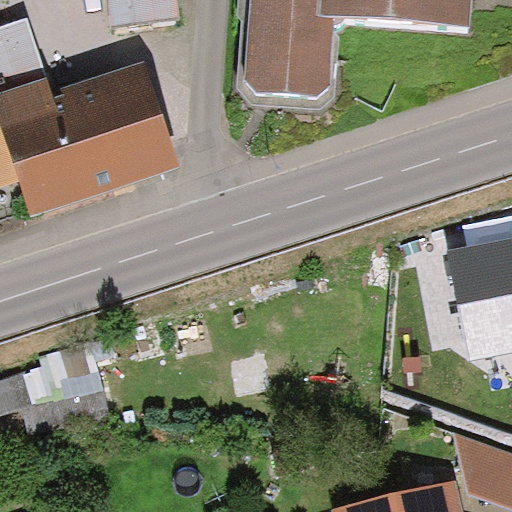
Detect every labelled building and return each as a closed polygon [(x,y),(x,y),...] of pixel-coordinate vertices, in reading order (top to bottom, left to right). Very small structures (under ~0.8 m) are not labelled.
[(71,0),(76,38),(180,25),(177,0),(71,0)] [(251,0),(246,104),(336,109),(340,31),(481,38),(482,0),(251,0)] [(30,25),(0,34),(0,124),(0,125),(0,196),(20,189),(33,227),(180,177),(144,70),(55,100),(30,25)] [(511,247),(451,259),(470,357),(511,348),(511,247)] [(26,374),(0,381),(0,414),(34,405),(26,374)] [(460,511),(455,489),(367,511),(460,511)]
